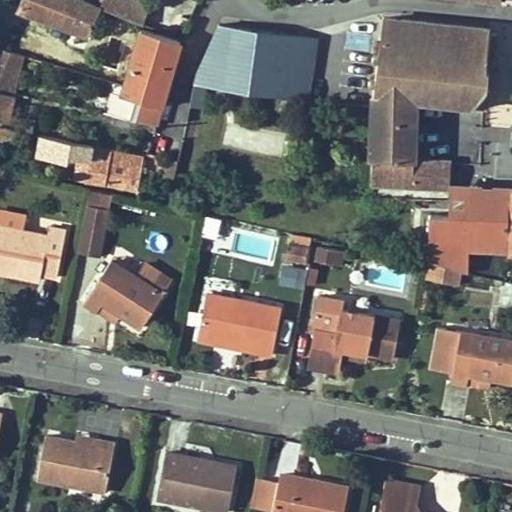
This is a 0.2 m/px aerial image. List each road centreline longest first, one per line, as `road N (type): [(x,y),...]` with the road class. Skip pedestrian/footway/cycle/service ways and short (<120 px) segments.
road 1 (residential): [(0,353),(511,456)]
road 2 (residential): [(247,0),(261,11),(306,19),(381,0)]
